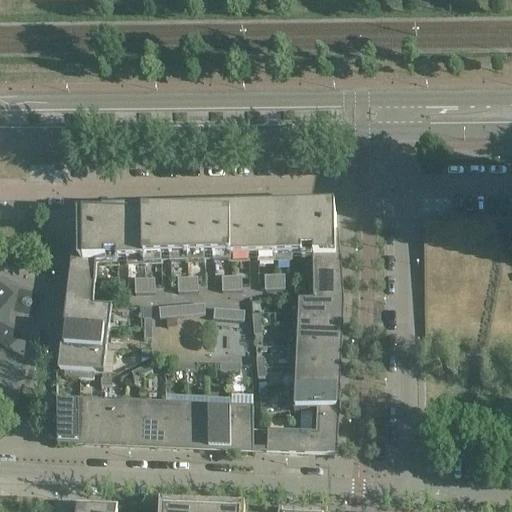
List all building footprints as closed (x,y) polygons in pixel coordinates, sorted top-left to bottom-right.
[(339,261),(338,236),(337,236),(336,216),(335,216),(335,214),(273,216),(273,217),(274,261),(301,260),(301,261),(302,261),(302,256),(314,256),(314,260),(314,261),(339,261)] [(274,261),(273,217),(273,216),(230,217),(230,219),(231,263),(274,261)] [(231,263),(230,219),(230,217),(186,219),(186,220),(187,264),(231,263)] [(106,265),(106,261),(117,260),(117,266),(118,266),(119,266),(144,265),(143,220),(138,220),(83,218),(83,220),(82,220),(83,243),(76,243),(68,308),(94,310),(94,309),(94,306),(95,287),(95,286),(97,266),(98,266),(98,265),(106,265)] [(187,264),(186,220),(186,219),(143,220),(144,265),(187,264)] [(511,353),(511,222),(486,223),(424,223),(425,354),(511,353)] [(343,304),(339,261),(314,261),(314,260),(313,260),(313,280),(314,287),(314,304),(314,305),(343,304)] [(342,326),(343,305),(343,304),(314,305),(314,304),(299,304),(298,327),(342,326)] [(198,318),(197,307),(189,308),(190,319),(198,318)] [(206,317),(205,307),(197,307),(198,318),(206,317)] [(109,332),(112,312),(112,310),(94,309),(94,310),(68,308),(65,330),(109,332)] [(190,319),(189,308),(182,309),(183,319),(190,319)] [(183,319),(182,309),(174,310),(175,320),(183,319)] [(167,321),(166,310),(159,311),(160,321),(167,321)] [(175,320),(174,310),(166,310),(167,321),(175,320)] [(221,323),(222,312),(214,312),(213,322),(221,323)] [(229,324),(230,313),(222,312),(221,323),(229,324)] [(236,324),(237,314),(230,313),(229,324),(236,324)] [(244,325),(245,314),(237,314),(236,324),(244,325)] [(261,327),(260,317),(252,318),(253,328),(261,327)] [(341,347),(342,326),(298,327),(297,348),(341,347)] [(262,337),(261,327),(253,328),(254,338),(262,337)] [(107,354),(109,332),(65,330),(63,351),(107,354)] [(340,369),(341,347),(297,348),(296,370),(340,369)] [(104,375),(107,354),(63,351),(60,373),(64,373),(80,374),(94,375),(94,376),(104,377),(104,375)] [(265,370),(264,360),(256,361),(257,371),(265,370)] [(187,373),(187,365),(177,365),(177,372),(187,373)] [(197,373),(197,365),(187,365),(187,373),(197,373)] [(230,374),(230,367),(220,366),(220,374),(230,374)] [(153,374),(150,367),(141,371),(144,378),(153,374)] [(240,375),(240,367),(230,367),(230,374),(240,375)] [(339,391),(340,369),(296,370),(295,391),(339,391)] [(266,380),(265,370),(257,371),(258,381),(266,380)] [(144,378),(141,371),(131,375),(135,382),(144,378)] [(112,389),(111,381),(101,382),(101,389),(112,389)] [(338,412),(339,391),(295,391),(294,414),(313,414),(313,413),(338,412)] [(268,402),(267,392),(259,392),(260,403),(268,402)] [(80,448),(80,404),(57,403),(57,423),(56,423),(53,441),(58,441),(58,447),(58,448),(80,448)] [(102,449),(101,405),(80,404),(80,448),(102,449)] [(123,450),(123,406),(101,405),(102,449),(123,450)] [(145,451),(145,407),(123,406),(123,450),(145,451)] [(167,452),(166,408),(145,407),(145,451),(167,452)] [(188,453),(188,409),(166,408),(167,452),(188,453)] [(210,454),(209,410),(188,409),(188,453),(210,454)] [(232,455),(231,411),(209,410),(210,454),(232,455)] [(254,456),(254,412),(231,411),(232,455),(254,456)] [(336,459),(338,412),(313,413),(313,414),(312,434),(313,434),(312,458),(336,460),(336,459)] [(313,434),(312,434),(268,432),(268,437),(264,437),(264,435),(263,435),(264,452),(266,452),(266,456),(312,458),(313,434)]
